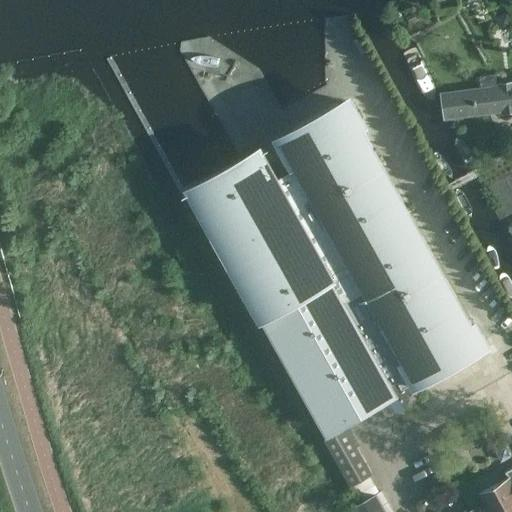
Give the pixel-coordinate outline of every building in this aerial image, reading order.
[(511,112),(511,84),(445,92),(449,120),(511,112)] [(481,342),(347,101),(340,106),(338,103),(291,130),(292,132),(285,136),(299,162),(276,175),(261,149),(241,160),(192,188),(194,192),(326,429),(381,398),(388,410),(410,399),(403,386),(481,342)] [(351,485),(372,473),(346,427),(324,438),(351,485)] [(511,452),(506,441),(493,449),(500,462),(511,455),(511,452)] [(509,477),(481,491),(488,505),(482,509),(483,511),(511,511),(511,467),(506,471),(509,477)] [(352,504),(356,511),(385,511),(375,492),(352,504)]
